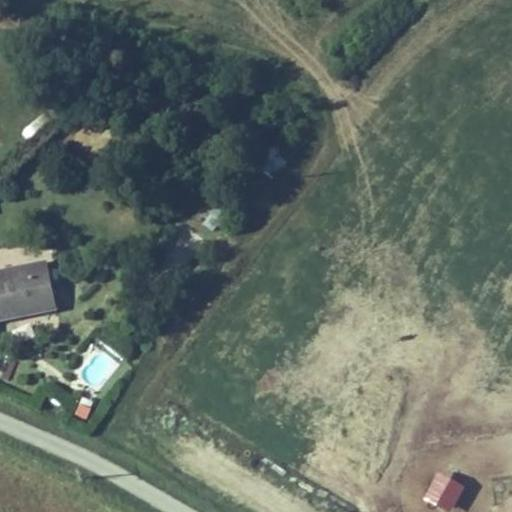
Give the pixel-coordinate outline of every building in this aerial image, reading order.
[(244,132),(185,106),(172,124),(231,151),(244,132)] [(204,224),(213,231),(237,200),(227,193),(204,224)] [(186,264),(203,239),(184,226),(167,251),(186,264)] [(0,321),(57,310),(47,262),(4,271),(6,281),(0,282),(0,321)] [(77,415),(88,420),(92,410),(82,405),(77,415)]
